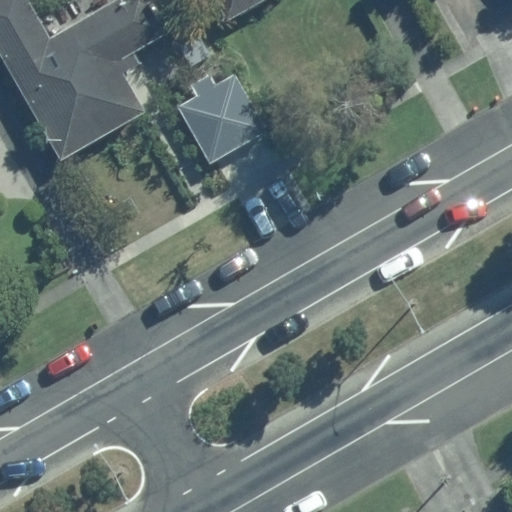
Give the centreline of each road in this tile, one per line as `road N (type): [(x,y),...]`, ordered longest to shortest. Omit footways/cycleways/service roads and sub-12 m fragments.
road 1 (tertiary): [(135,387),(511,170)]
road 2 (tertiary): [(511,328),(204,507)]
road 3 (tertiary): [(0,463),(135,387)]
road 4 (tertiary): [(135,387),(204,507)]
